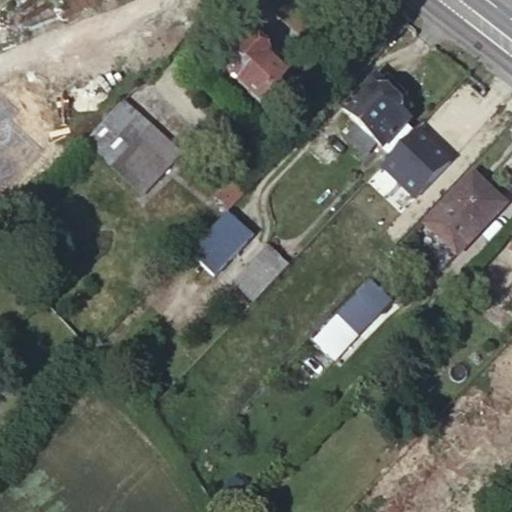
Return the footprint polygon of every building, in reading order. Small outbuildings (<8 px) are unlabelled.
[(260,107),(288,79),(270,60),(271,57),(255,41),(237,58),(238,60),(227,72),(239,85),(239,87),(260,107)] [(403,146),(400,144),(411,134),(403,126),(407,122),(395,109),(401,103),(374,77),(349,104),(350,105),(343,113),(355,124),(355,125),(370,139),(385,153),(393,143),(400,149),(403,146)] [(182,157),(124,104),(85,145),(143,198),(182,157)] [(400,144),(403,146),(400,149),(391,159),(403,170),(415,157),(417,159),(421,163),(412,171),(431,190),(458,162),(438,142),(439,141),(421,123),(411,134),(400,144)] [(355,125),(355,124),(345,135),(359,149),(370,139),(355,125)] [(391,159),(400,149),(393,143),(385,153),(391,159)] [(502,205),(471,175),(423,226),(455,255),(502,205)] [(230,217),(192,257),(215,279),(253,238),(230,217)] [(238,290),(252,303),(287,268),(271,254),(238,290)] [(481,291),(464,274),(456,283),(474,299),(481,291)] [(384,300),(367,284),(337,316),(356,335),(377,312),(375,309),(384,300)] [(462,309),(446,295),(424,318),(441,333),(462,309)] [(511,328),(511,320),(494,304),(484,315),(506,335),(511,328)]
